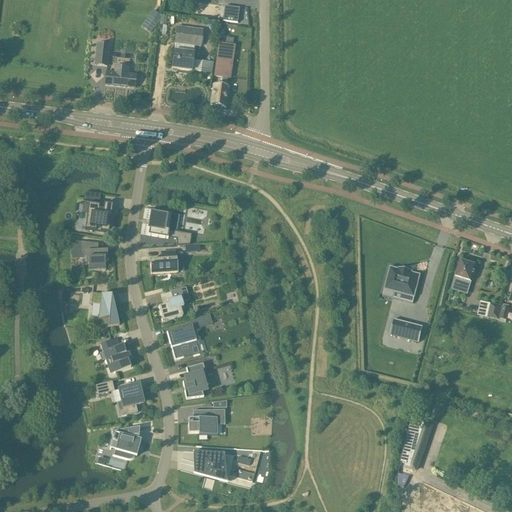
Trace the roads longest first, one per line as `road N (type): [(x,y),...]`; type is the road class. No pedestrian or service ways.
road 1 (residential): [(150,495),(168,446),(166,392),(129,256),(147,135)]
road 2 (tertiary): [(340,176),(511,234)]
road 3 (unclassified): [(259,146),(264,0)]
